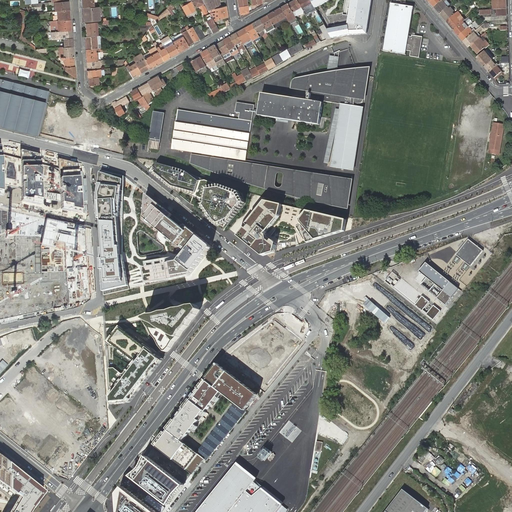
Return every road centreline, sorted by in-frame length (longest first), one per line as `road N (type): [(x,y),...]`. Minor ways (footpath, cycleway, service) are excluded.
road 1 (primary): [(90,511),(217,347),(289,297)]
road 2 (primary): [(279,288),(208,344),(82,505)]
road 3 (residential): [(74,0),(82,89),(100,102),(235,27)]
road 4 (residential): [(313,316),(313,337),(172,511)]
road 5 (tertiary): [(511,319),(363,511)]
road 6 (residential): [(279,288),(129,168),(86,156)]
road 7 (primary): [(289,297),(469,224)]
road 8 (primary): [(511,197),(339,262)]
road 9 (residential): [(86,156),(98,304)]
road 10 (residential): [(418,0),(492,88),(511,90)]
